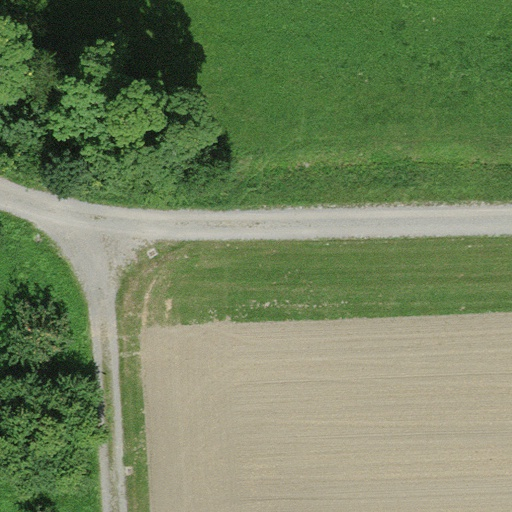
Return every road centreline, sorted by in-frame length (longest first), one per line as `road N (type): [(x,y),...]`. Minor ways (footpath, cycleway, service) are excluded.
road 1 (track): [(511,220),(153,223),(0,194)]
road 2 (track): [(97,216),(118,511)]
